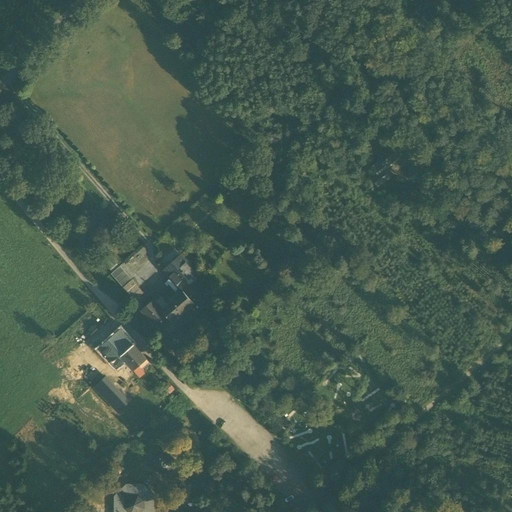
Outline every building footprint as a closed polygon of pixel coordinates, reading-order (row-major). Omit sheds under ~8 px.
[(378,163),(383,169),(400,155),(396,150),(394,152),(391,149),(380,158),(381,160),(378,163)] [(409,175),(415,182),(422,176),(417,169),(409,175)] [(225,180),(218,185),(224,192),(230,186),(225,180)] [(119,262),(111,253),(102,261),(110,270),(119,262)] [(182,285),(186,290),(197,280),(193,276),(196,273),(180,255),(179,256),(176,255),(173,258),(174,261),(164,270),(165,271),(164,272),(167,276),(169,276),(171,278),(179,288),(182,285)] [(111,274),(135,301),(144,293),(120,266),(111,274)] [(175,292),(179,288),(171,278),(164,284),(167,287),(169,285),(175,292)] [(193,303),(196,306),(201,303),(205,299),(194,286),(185,293),(193,303)] [(168,305),(162,310),(167,317),(172,322),(193,303),(185,293),(183,291),(168,305)] [(219,302),(225,309),(232,303),(226,296),(219,302)] [(161,297),(155,302),(162,310),(168,305),(161,297)] [(155,327),(167,317),(162,310),(155,302),(153,300),(141,310),(155,327)] [(193,303),(172,322),(178,329),(199,310),(196,306),(193,303)] [(135,344),(121,328),(107,341),(120,356),(133,344),(134,345),(135,344)] [(126,362),(120,356),(107,341),(98,349),(117,370),(126,362)] [(126,362),(134,371),(139,366),(146,359),(134,345),(133,344),(120,356),(126,362)] [(139,366),(142,369),(149,362),(146,359),(139,366)] [(139,366),(134,371),(140,378),(145,373),(142,369),(139,366)] [(122,394),(106,377),(103,379),(119,397),(122,394)] [(103,379),(95,387),(118,412),(129,402),(122,394),(119,397),(103,379)] [(175,390),(169,382),(163,387),(169,394),(175,390)] [(267,421),(270,425),(279,416),(276,413),(267,421)] [(270,425),(276,432),(287,422),(281,415),(279,416),(270,425)] [(317,461),(325,455),(315,442),(307,447),(317,461)] [(162,456),(168,456),(169,454),(161,454),(155,459),(155,467),(161,473),(162,471),(157,467),(157,460),(162,456)] [(169,454),(168,456),(173,460),(173,467),(168,471),(162,471),(161,473),(169,473),(175,468),(175,459),(169,454)] [(162,471),(168,471),(173,467),(173,460),(168,456),(162,456),(157,460),(157,467),(162,471)] [(127,486),(142,486),(143,484),(126,484),(114,496),(114,511),(116,511),(116,497),(127,486)] [(155,511),(154,499),(157,498),(143,484),(142,486),(153,498),(142,502),(142,508),(138,511),(155,511)] [(116,497),(116,511),(138,511),(142,508),(142,502),(153,498),(142,486),(127,486),(116,497)] [(329,504),(337,511),(344,503),(336,496),(329,504)] [(337,511),(329,504),(327,502),(322,507),(325,509),(327,511),(337,511)]
